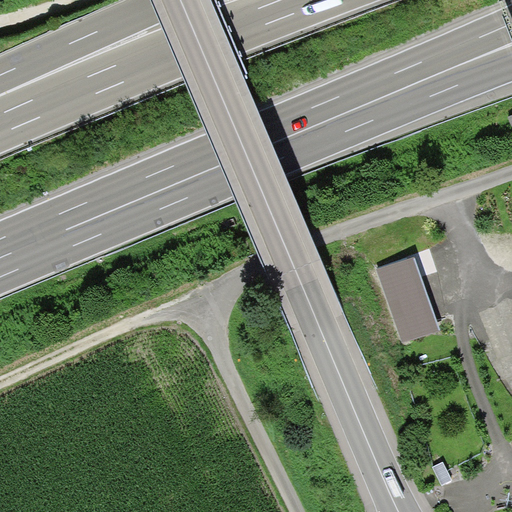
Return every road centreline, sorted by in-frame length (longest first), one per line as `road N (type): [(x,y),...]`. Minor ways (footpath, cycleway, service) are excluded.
road 1 (tertiary): [(182,0),(399,511)]
road 2 (motorway): [(30,245),(511,24)]
road 3 (motorway): [(30,245),(511,63)]
road 4 (motorway): [(325,0),(0,123)]
road 5 (track): [(194,300),(0,391)]
road 6 (motorway): [(174,0),(0,85)]
